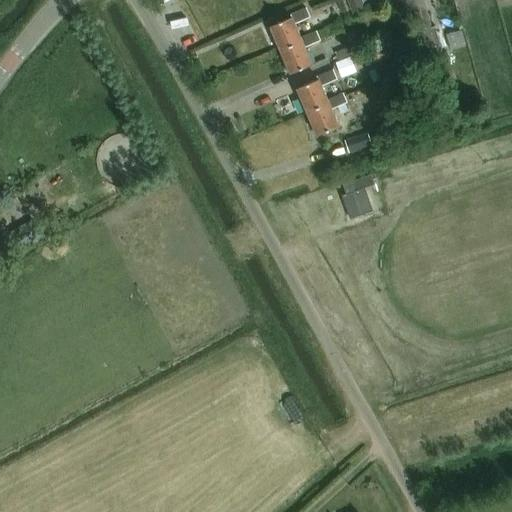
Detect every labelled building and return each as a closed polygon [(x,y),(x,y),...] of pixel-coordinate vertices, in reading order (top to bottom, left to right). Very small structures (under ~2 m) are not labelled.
[(432,29),(423,0),(404,0),(409,14),(412,13),(426,63),(443,58),(434,28),(432,29)] [(291,19),(270,28),(280,52),(302,42),(301,40),(294,25),(310,19),(306,10),(291,17),(291,19)] [(302,42),(280,52),(291,75),(312,66),(305,48),(320,42),(316,33),(301,40),(302,42)] [(388,58),(416,47),(412,36),(384,47),(388,58)] [(388,59),(388,58),(384,47),(352,59),(356,71),(388,59)] [(318,81),(297,90),(307,114),(329,104),(328,102),(321,87),(336,81),(333,72),(317,79),(318,81)] [(329,104),(307,114),(317,138),(339,128),(331,111),(347,104),(343,96),(328,102),(329,104)] [(349,154),(372,147),(368,135),(345,142),(349,154)] [(350,219),(374,210),(366,189),(375,186),(371,176),(345,186),(348,196),(342,198),(350,219)]
